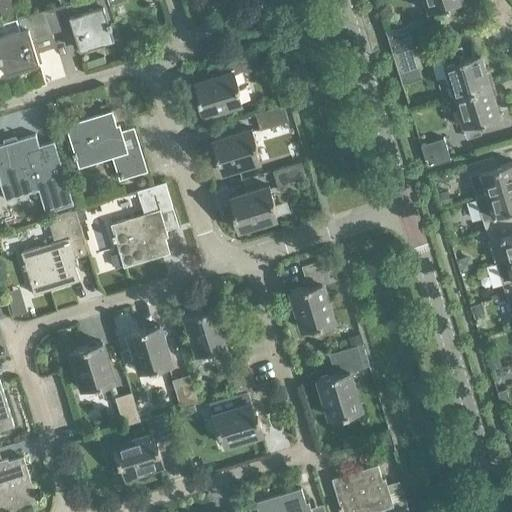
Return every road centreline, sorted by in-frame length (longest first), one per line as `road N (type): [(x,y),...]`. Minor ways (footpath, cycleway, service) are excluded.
road 1 (residential): [(107,511),(307,451),(251,258)]
road 2 (residential): [(215,269),(37,324),(22,336),(69,511)]
road 3 (tertiary): [(503,511),(408,208)]
road 4 (residential): [(215,269),(150,61)]
road 5 (tertiary): [(408,208),(343,0)]
road 6 (residential): [(0,107),(150,61)]
